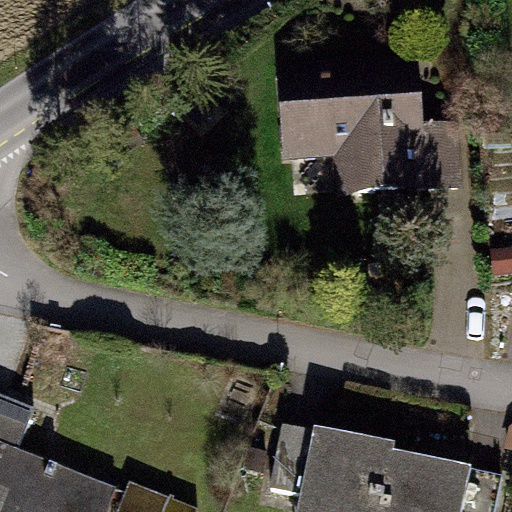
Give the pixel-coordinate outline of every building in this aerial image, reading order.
[(418,70),(286,80),(291,157),(360,153),(363,198),(460,191),(456,130),(422,132),(418,70)] [(0,426),(10,402),(0,397),(0,426)] [(0,511),(112,511),(120,493),(21,454),(38,413),(10,402),(0,426),(0,511)] [(304,511),(384,511),(396,460),(398,452),(288,430),(276,493),(307,499),(304,511)] [(499,511),(506,482),(396,460),(384,511),(499,511)] [(198,511),(133,485),(124,508),(134,511),(198,511)]
